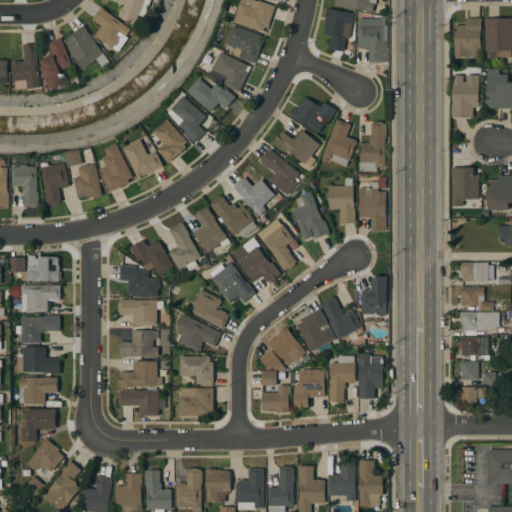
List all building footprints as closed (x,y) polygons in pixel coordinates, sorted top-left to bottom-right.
[(153,0),(146,17),(140,15),(137,22),(124,17),(123,18),(119,16),(123,6),(124,7),(125,4),(115,0),(153,0)] [(268,27),(264,26),(263,32),(234,22),(241,0),(248,0),(251,1),(251,0),(255,0),(259,1),(275,6),(268,27)] [(348,7),(348,8),(334,5),(335,0),(375,0),(375,4),(374,4),(372,12),(348,7)] [(132,29),(127,36),(130,38),(120,51),(114,47),(114,48),(95,35),(102,25),(93,19),(101,7),(132,29)] [(349,38),(346,38),(343,51),(329,49),(331,36),(324,35),(327,22),(325,21),(327,8),(354,13),(349,38)] [(482,57),(455,57),(455,25),(466,25),(466,18),(482,18),(482,57)] [(511,50),(511,57),(486,58),(486,25),(485,25),(485,18),(511,18),(511,50)] [(384,19),(384,26),(387,26),(387,48),(389,48),(389,62),(369,62),(369,48),(358,48),(358,37),(357,37),(357,32),(357,25),(358,25),(358,19),(384,19)] [(103,67),(97,59),(84,69),(73,55),(65,39),(84,25),(95,40),(111,61),(103,67)] [(261,35),(260,40),(263,41),(256,63),(239,58),(239,57),(233,55),(236,47),(226,44),(233,25),(261,35)] [(73,66),(62,70),(64,74),(60,75),(64,85),(51,90),(42,67),(44,66),(42,59),(53,54),(49,43),(62,37),(73,66)] [(29,89),(28,80),(14,81),(12,62),(22,61),(22,63),(26,62),(24,44),(38,43),(42,87),(29,89)] [(251,66),(239,92),(224,84),(218,81),(219,79),(210,75),(221,52),(251,66)] [(0,60),(8,60),(8,63),(7,63),(8,84),(0,84),(0,60)] [(487,69),(499,69),(499,75),(508,75),(508,82),(511,82),(511,108),(487,109),(487,69)] [(453,75),(463,75),(463,81),(467,81),(467,75),(479,75),(479,107),(473,107),(473,117),(452,117),(453,75)] [(212,89),(217,84),(223,89),(225,87),(236,97),(226,108),(220,103),(211,112),(188,91),(200,78),(212,89)] [(207,116),(199,125),(206,132),(196,143),(185,133),(186,131),(179,125),(169,113),(184,96),(207,116)] [(321,107),(324,102),(337,110),(329,122),(319,115),(316,119),(324,124),(319,133),(292,116),(293,115),(292,114),(295,108),(297,110),(305,97),(306,97),(321,107)] [(187,142),(183,145),(186,148),(169,163),(158,150),(165,144),(154,131),(168,119),(187,142)] [(337,119),(351,125),(347,137),(357,141),(350,161),(348,160),(346,166),(331,160),(331,159),(328,158),(326,162),(322,160),(323,156),(337,119)] [(386,137),(385,137),(385,167),(377,167),(377,171),(359,171),(359,163),(360,163),(360,143),(370,143),(370,136),(372,136),(372,123),(374,123),(374,121),(382,121),(382,124),(386,124),(386,137)] [(293,139),(295,137),(296,138),(302,130),(320,144),(311,156),(316,160),(310,167),(305,163),(305,164),(289,151),(287,150),(286,152),(274,142),(277,138),(276,138),(279,134),(280,135),(283,131),(293,139)] [(124,148),(141,139),(149,155),(156,151),(164,166),(144,176),(142,172),(137,175),(124,148)] [(107,166),(103,158),(109,155),(106,148),(118,143),(133,177),(128,179),(130,183),(110,192),(103,177),(100,169),(107,166)] [(83,164),(69,167),(66,152),(81,149),(83,164)] [(300,173),(294,180),(298,183),(288,195),(269,180),(276,172),(270,168),(269,169),(262,162),(261,160),(270,149),(300,173)] [(38,191),(39,191),(39,205),(36,205),(36,207),(26,207),(26,206),(24,206),(24,193),(23,193),(23,186),(12,186),(12,166),(21,166),(21,157),(29,157),(29,166),(38,166),(38,191)] [(66,162),(70,185),(68,185),(69,187),(62,189),(61,187),(59,187),(62,201),(59,202),(60,204),(51,205),(51,204),(48,204),(45,191),(46,191),(41,168),(66,162)] [(102,195),(87,198),(86,196),(78,198),(74,178),(82,177),(80,167),(96,163),(102,195)] [(0,167),(7,167),(8,192),(9,192),(9,207),(2,207),(2,206),(0,206),(0,167)] [(452,167),(474,167),(474,174),(480,174),(480,179),(479,179),(479,199),(463,199),(463,206),(452,206),(452,167)] [(488,180),(498,180),(498,176),(511,176),(511,202),(509,202),(509,210),(488,210),(488,180)] [(253,186),(261,179),(275,195),(262,206),(266,210),(259,216),(234,187),(245,177),(253,186)] [(345,185),(345,179),(352,178),(353,185),(354,209),(355,209),(356,222),(341,223),(340,208),(329,209),(328,186),(345,185)] [(370,188),(370,182),(379,182),(378,191),(386,191),(386,230),(371,230),(371,217),(359,217),(360,188),(370,188)] [(311,191),(322,220),(324,220),(329,232),(315,238),(312,230),(310,230),(313,235),(305,239),(293,210),(299,207),(296,199),(301,197),(301,196),(311,191)] [(230,206),(234,203),(238,209),(243,205),(255,221),(254,221),(258,227),(244,237),(240,231),(234,235),(220,215),(219,216),(210,204),(214,202),(213,201),(219,196),(220,197),(223,196),(230,206)] [(208,206),(209,208),(208,209),(215,219),(228,238),(227,238),(230,243),(223,248),(220,243),(207,252),(194,234),(203,227),(196,217),(195,217),(194,216),(208,206)] [(277,218),(282,224),(282,223),(294,239),(286,245),(290,251),(289,252),(297,262),(295,263),(295,264),(289,270),(288,268),(285,271),(276,260),(278,259),(258,234),(277,218)] [(183,222),(190,235),(189,235),(201,257),(195,260),(198,266),(190,271),(186,266),(179,270),(169,253),(179,247),(175,241),(176,241),(170,230),(183,222)] [(511,226),(511,243),(503,243),(498,237),(499,226),(511,226)] [(244,255),(240,250),(244,247),(243,245),(254,237),(260,245),(258,247),(270,264),(272,262),(281,273),(270,282),(269,281),(257,291),(251,282),(263,273),(262,272),(260,273),(259,272),(252,278),(237,260),(244,255)] [(148,247),(151,246),(150,245),(158,240),(174,266),(160,276),(151,261),(142,267),(131,247),(144,239),(148,247)] [(35,256),(35,259),(38,259),(38,257),(59,257),(59,266),(60,266),(60,281),(28,281),(28,262),(27,262),(27,256),(35,256)] [(25,258),(25,272),(10,272),(10,257),(25,258)] [(488,263),(488,262),(496,262),(496,265),(506,265),(506,271),(500,271),(500,277),(499,277),(499,281),(462,280),(462,273),(460,273),(461,262),(488,263)] [(246,282),(247,281),(256,293),(244,302),(240,297),(238,299),(238,298),(231,303),(227,298),(226,300),(223,296),(224,295),(212,278),(213,277),(210,273),(222,264),(225,268),(232,263),(246,282)] [(136,266),(136,269),(144,270),(143,277),(159,279),(159,282),(161,282),(160,288),(158,288),(157,297),(127,294),(129,281),(119,279),(121,264),(136,266)] [(388,277),(388,291),(387,291),(387,313),(385,315),(382,316),(380,316),(378,314),(362,314),(362,293),(363,291),(365,290),(366,289),(369,290),(373,288),(373,277),(388,277)] [(60,285),(60,300),(47,300),(47,303),(48,303),(48,312),(27,312),(27,311),(22,311),(22,294),(21,294),(21,285),(60,285)] [(484,287),(484,301),(503,301),(503,304),(510,304),(510,311),(493,311),(493,310),(477,310),(477,306),(462,306),(462,298),(461,298),(461,287),(484,287)] [(221,299),(220,300),(222,301),(218,308),(217,308),(216,309),(219,310),(219,309),(227,312),(226,314),(229,315),(223,329),(210,323),(211,322),(190,312),(201,289),(221,299)] [(344,314),(353,309),(362,327),(340,339),(321,305),(324,303),(323,301),(331,297),(332,299),(335,297),(344,314)] [(135,299),(135,301),(157,300),(157,301),(163,301),(163,309),(157,309),(157,325),(133,326),(133,316),(134,316),(134,315),(120,315),(120,312),(118,312),(118,303),(120,303),(120,300),(135,299)] [(320,308),(336,339),(311,352),(297,324),(302,322),(300,319),(320,308)] [(462,330),(462,322),(461,322),(461,312),(499,312),(499,326),(486,330),(478,331),(462,330)] [(221,333),(215,346),(204,341),(199,351),(178,341),(181,335),(178,333),(178,323),(182,313),(221,333)] [(46,317),(46,315),(61,315),(61,331),(48,331),(48,332),(41,332),(41,342),(21,342),(21,333),(16,333),(16,326),(21,326),(21,317),(46,317)] [(289,366),(282,358),(282,359),(270,343),(271,342),(270,341),(277,336),(276,335),(287,327),(306,352),(289,366)] [(154,331),(153,347),(158,347),(158,357),(120,356),(120,341),(132,342),(132,330),(154,331)] [(489,337),(494,337),(494,344),(489,344),(489,355),(462,355),(462,346),(461,346),(461,337),(489,337)] [(46,347),(46,358),(60,358),(60,374),(58,374),(58,373),(45,373),(45,372),(23,372),(23,371),(17,371),(17,353),(23,353),(23,347),(46,347)] [(271,350),(280,361),(270,370),(261,359),(271,350)] [(370,353),(370,364),(383,364),(383,384),(379,384),(379,385),(377,387),(375,388),(375,398),(359,398),(359,353),(370,353)] [(354,355),(354,362),(355,362),(355,382),(345,382),(346,388),(344,388),(344,401),(329,401),(329,387),(331,387),(331,363),(339,363),(338,356),(354,355)] [(210,356),(210,362),(214,362),(214,384),(190,384),(190,375),(180,375),(180,356),(210,356)] [(157,361),(157,377),(162,377),(162,386),(136,386),(136,387),(120,387),(120,372),(135,372),(134,361),(157,361)] [(478,361),(478,380),(462,380),(462,372),(461,372),(461,362),(478,361)] [(277,370),(277,385),(262,385),(262,371),(277,370)] [(325,370),(325,396),(308,396),(308,407),(294,407),(294,384),(300,384),(300,370),(325,370)] [(496,372),(496,383),(483,383),(483,372),(496,372)] [(58,378),(58,392),(45,392),(45,404),(25,404),(25,403),(19,403),(19,377),(58,378)] [(278,393),(279,386),(290,386),(290,394),(289,394),(289,413),(276,413),(276,411),(263,411),(263,392),(278,393)] [(477,405),(463,405),(463,387),(477,387),(477,405)] [(214,388),(214,411),(210,410),(210,416),(180,416),(180,397),(181,397),(181,388),(214,388)] [(159,391),(159,415),(140,416),(140,405),(120,405),(120,403),(118,403),(118,393),(120,393),(120,391),(159,391)] [(55,409),(55,428),(36,428),(36,441),(22,441),(22,427),(26,427),(26,409),(55,409)] [(47,439),(58,448),(56,450),(64,456),(51,472),(41,463),(35,471),(26,464),(47,439)] [(511,450),(511,511),(488,511),(488,507),(511,507),(511,484),(488,484),(488,450),(511,450)] [(81,470),(73,480),(77,483),(76,485),(80,489),(60,511),(42,496),(62,473),(60,471),(70,460),(81,470)] [(375,461),(375,475),(383,475),(383,495),(388,495),(388,511),(369,511),(369,506),(360,506),(359,461),(375,461)] [(356,501),(347,501),(347,495),(329,495),(329,475),(341,475),(341,462),(356,462),(356,501)] [(292,466),(291,468),(295,468),(294,482),(293,482),(293,507),(285,506),(285,511),(268,511),(268,487),(278,487),(278,480),(279,480),(280,468),(281,468),(281,466),(292,466)] [(314,466),(313,480),(325,480),(325,503),(311,503),(311,511),(297,511),(297,501),(300,501),(300,485),(296,485),(296,479),(298,479),(298,468),(298,466),(314,466)] [(202,485),(201,485),(201,511),(192,511),(193,507),(176,507),(176,484),(177,484),(177,483),(185,483),(185,484),(187,484),(187,469),(190,469),(190,468),(198,468),(198,469),(202,469),(202,470),(202,485)] [(264,508),(256,508),(256,509),(237,510),(237,482),(249,482),(249,469),(263,469),(264,508)] [(160,470),(160,483),(161,483),(161,489),(171,489),(171,509),(146,509),(146,485),(145,485),(145,470),(160,470)] [(225,502),(206,502),(207,470),(231,470),(230,492),(228,492),(228,493),(227,494),(225,495),(225,502)] [(141,511),(115,511),(115,486),(127,486),(127,473),(141,473),(141,511)] [(111,492),(109,492),(107,511),(99,511),(83,510),(85,488),(96,489),(96,486),(97,475),(112,477),(111,492)] [(45,485),(35,497),(23,487),(33,476),(45,485)]
